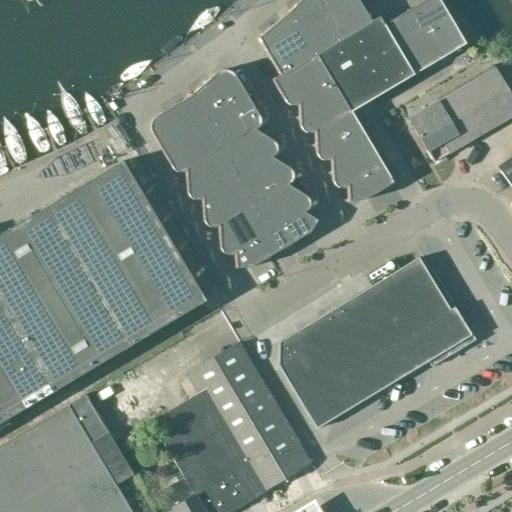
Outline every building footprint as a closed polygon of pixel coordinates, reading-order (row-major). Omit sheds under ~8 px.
[(340,40),(315,0),(301,0),(285,16),(310,58),(315,56),(340,40)] [(356,0),(315,0),(340,40),(370,22),(356,0)] [(437,0),(425,0),(409,10),(438,60),(464,45),(437,0)] [(438,60),(409,10),(383,26),(412,75),(438,60)] [(310,58),(285,16),(264,33),(285,73),(310,58)] [(370,22),(340,40),(315,56),(329,79),(345,106),(349,113),(412,75),(383,26),(378,18),(370,22)] [(302,94),(329,79),(315,56),(310,58),(285,73),(277,78),(290,101),(293,103),(298,103),(302,101),(302,94)] [(216,74),(187,99),(203,126),(247,100),(234,77),(232,74),(229,72),(225,71),(222,71),(219,72),(216,74)] [(433,163),(511,116),(511,101),(494,71),(438,104),(437,102),(408,120),(433,163)] [(317,123),(345,106),(329,79),(302,94),(302,101),(303,126),(305,129),(309,132),(313,132),(317,130),(317,123)] [(203,126),(187,99),(155,118),(153,119),(152,121),(151,122),(150,124),(150,126),(149,128),(149,129),(149,131),(150,133),(150,134),(160,151),(203,126)] [(259,120),(247,100),(203,126),(218,152),(253,131),(257,129),(259,125),(259,120)] [(362,133),(349,113),(345,106),(317,123),(317,130),(318,154),(320,158),(324,160),(328,161),(332,159),(332,151),(362,133)] [(218,152),(203,126),(160,151),(173,171),(176,174),(181,174),(184,172),(218,152)] [(273,144),(253,131),(218,152),(235,179),(269,158),(273,156),(275,152),(275,148),(273,144)] [(347,179),(378,161),(362,133),(332,151),(333,182),(335,186),(339,189),(344,189),(347,187),(347,179)] [(235,179),(218,152),(184,172),(186,195),(189,199),(192,201),(197,201),(201,199),(235,179)] [(511,157),(496,169),(511,191),(511,157)] [(289,171),(269,158),(235,179),(251,206),(286,186),(289,184),(291,180),(291,175),(289,171)] [(347,179),(347,187),(348,203),(362,202),(392,184),(378,161),(347,179)] [(0,423),(126,348),(202,303),(119,165),(0,236),(0,423)] [(251,206),(235,179),(201,199),(203,222),(205,226),(209,228),(213,229),(217,226),(251,206)] [(305,199),(286,186),(251,206),(267,234),(302,214),(306,211),(308,207),(308,203),(305,199)] [(267,234),(251,206),(217,226),(219,250),(221,254),(225,256),(229,256),(233,254),(267,234)] [(315,222),(302,214),(267,234),(278,252),(307,234),(315,222)] [(278,252),(267,234),(233,254),(234,270),(249,269),(278,252)] [(450,313),(417,259),(267,350),(315,430),(463,341),(447,315),(450,313)] [(294,307),(299,316),(346,288),(340,279),(294,307)] [(150,422),(183,479),(185,482),(186,482),(203,511),(225,511),(256,494),(257,495),(308,465),(236,344),(186,375),(198,395),(151,422),(150,422)] [(131,476),(84,396),(0,445),(0,511),(128,511),(113,487),(131,476)] [(185,482),(183,479),(153,496),(161,511),(168,511),(170,511),(171,511),(203,511),(186,482),(185,482)] [(314,496),(288,511),(323,511),(321,508),(315,498),(314,496)]
